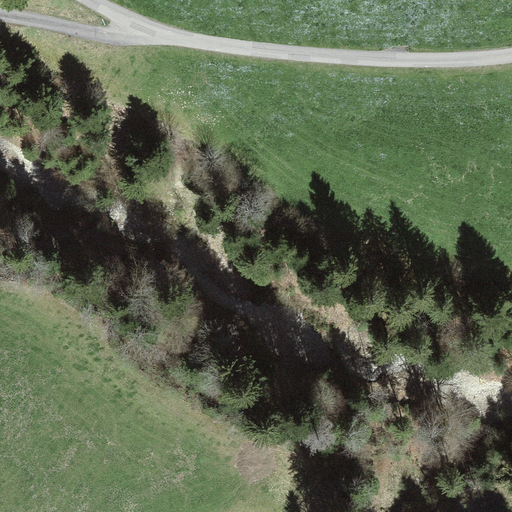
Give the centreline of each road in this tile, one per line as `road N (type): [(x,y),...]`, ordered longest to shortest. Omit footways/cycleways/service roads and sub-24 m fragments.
road 1 (track): [(511,52),(407,59),(297,52),(178,36),(109,0)]
road 2 (track): [(178,36),(117,37),(0,12)]
